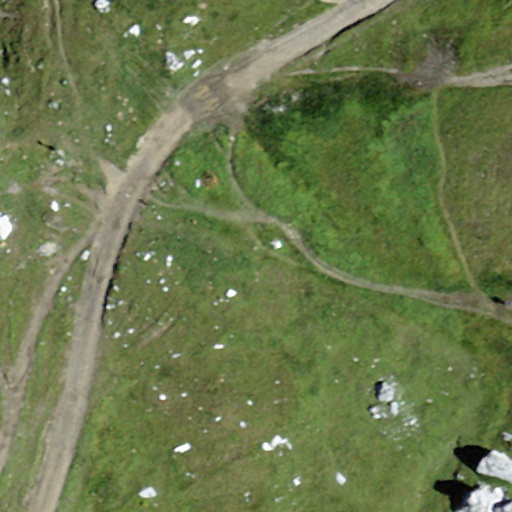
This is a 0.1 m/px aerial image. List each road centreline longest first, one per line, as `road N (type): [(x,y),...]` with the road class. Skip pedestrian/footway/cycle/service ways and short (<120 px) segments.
road 1 (track): [(125,199),(101,253),(43,511)]
road 2 (track): [(511,73),(199,101)]
road 3 (track): [(368,0),(199,101)]
road 4 (track): [(199,101),(159,144),(125,199)]
